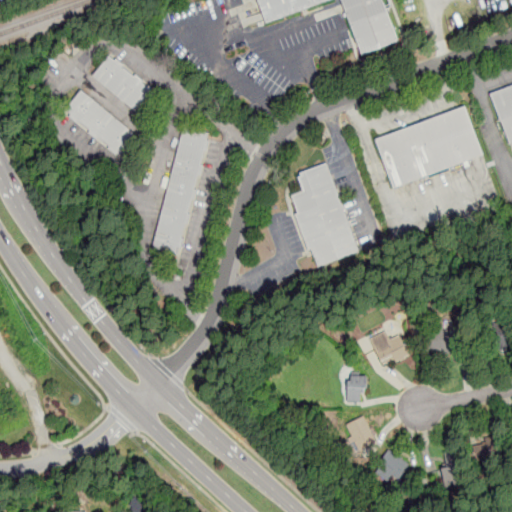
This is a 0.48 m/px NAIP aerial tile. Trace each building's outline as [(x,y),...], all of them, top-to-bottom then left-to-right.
[(253,0),(262,23),(325,0),(337,0),(355,55),(395,41),(380,0),(253,0)] [(92,79),(144,117),(161,94),(109,56),(92,79)] [(509,144),(511,142),(511,85),(492,93),(509,144)] [(80,90),(63,112),(125,160),(142,139),(80,90)] [(379,141),(473,106),(492,162),(400,199),(379,141)] [(175,252),(207,132),(182,127),(153,244),(175,252)] [(366,255),(336,165),(302,178),(294,199),(318,269),(366,255)] [(486,339),(492,353),(511,345),(511,336),(509,329),(486,339)] [(370,339),(384,366),(410,354),(400,335),(391,340),(386,330),(370,339)] [(425,330),(425,352),(457,352),(457,330),(425,330)] [(366,401),(366,374),(347,374),(347,401),(366,401)] [(362,415),(342,427),(355,448),(375,436),(362,415)] [(473,444),(477,459),(509,450),(504,433),(485,437),(486,442),(473,444)] [(461,452),(439,456),(445,487),(467,483),(461,452)] [(377,480),(404,481),(406,456),(379,455),(377,480)]
